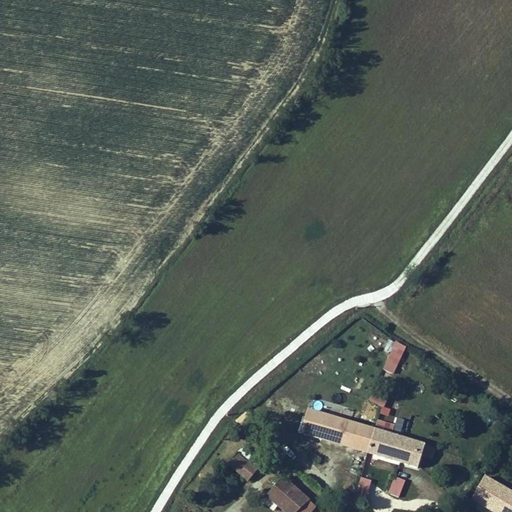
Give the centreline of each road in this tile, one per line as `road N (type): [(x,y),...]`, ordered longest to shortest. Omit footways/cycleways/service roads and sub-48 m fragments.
road 1 (track): [(154,511),(222,407),(258,370),(339,304),(376,295)]
road 2 (track): [(511,137),(388,294),(376,295)]
road 3 (track): [(376,295),(419,336),(511,396)]
road 4 (track): [(439,511),(428,486),(412,475),(339,451)]
